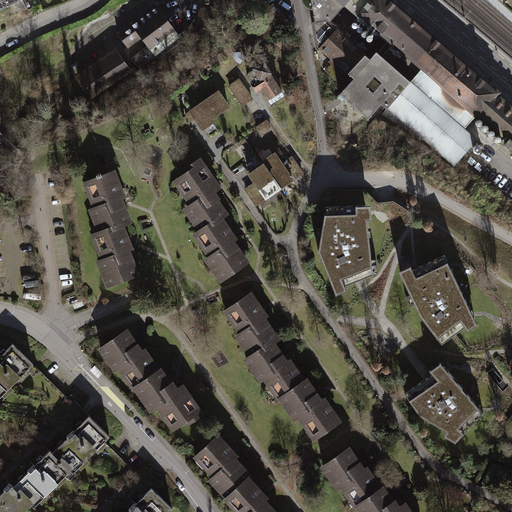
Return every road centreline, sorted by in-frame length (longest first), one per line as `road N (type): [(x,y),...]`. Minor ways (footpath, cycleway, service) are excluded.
road 1 (residential): [(318,175),(293,229),(295,267),(306,287),(432,465),(511,509)]
road 2 (residential): [(208,511),(165,455),(58,346),(26,322),(0,315)]
road 3 (residential): [(318,175),(405,183),(511,237)]
road 4 (residential): [(297,0),(325,158),(318,175)]
